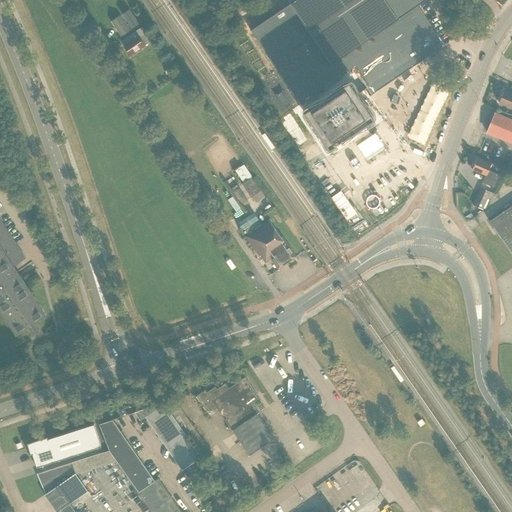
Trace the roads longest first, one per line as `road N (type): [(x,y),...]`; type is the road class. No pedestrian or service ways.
road 1 (secondary): [(90,264),(0,17)]
road 2 (tertiary): [(427,232),(479,68),(511,13)]
road 3 (secondary): [(133,367),(280,316)]
road 4 (unclassified): [(364,445),(280,316)]
road 5 (secondary): [(479,332),(485,296),(475,263),(457,243),(427,232)]
road 6 (tertiary): [(0,411),(119,371)]
